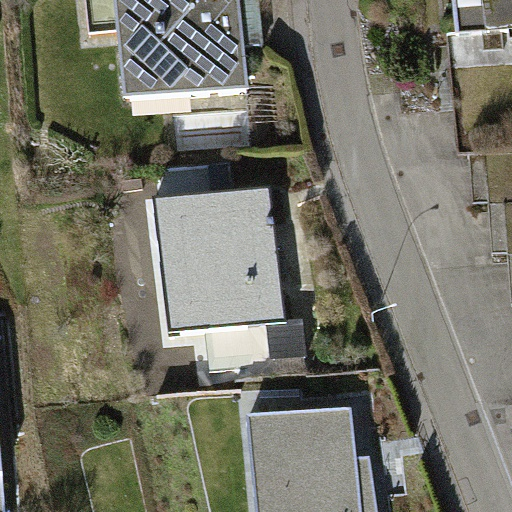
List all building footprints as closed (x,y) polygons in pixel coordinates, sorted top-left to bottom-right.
[(260,99),(251,0),(84,0),(88,49),(126,46),(132,109),(260,99)] [(511,0),(445,0),(446,11),(483,9),(485,52),(511,50),(511,0)] [(511,161),(472,164),(475,213),(490,212),(511,210),(511,161)] [(294,326),(278,192),(196,202),(212,336),(294,326)] [(511,210),(490,212),(493,266),(511,264),(511,210)] [(361,511),(352,414),(248,424),(256,511),(361,511)]
